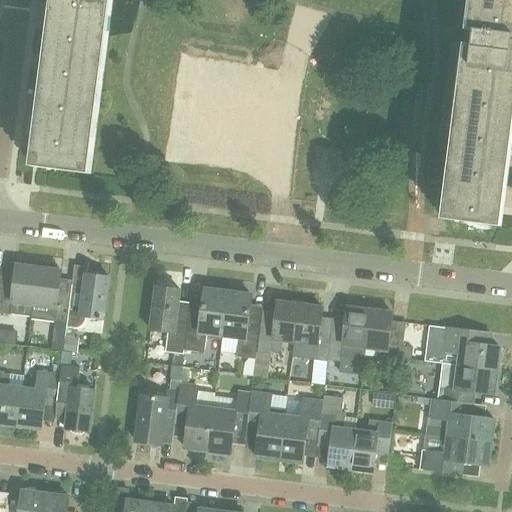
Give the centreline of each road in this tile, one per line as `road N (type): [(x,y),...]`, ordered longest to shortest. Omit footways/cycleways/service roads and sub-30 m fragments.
road 1 (residential): [(511,291),(0,224)]
road 2 (residential): [(386,511),(383,505),(0,456)]
road 3 (residential): [(0,127),(15,0)]
